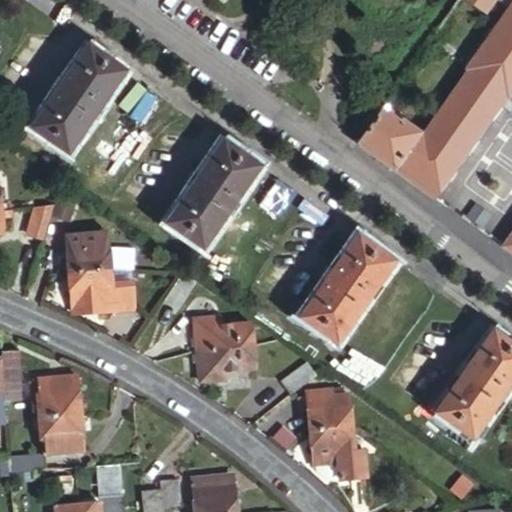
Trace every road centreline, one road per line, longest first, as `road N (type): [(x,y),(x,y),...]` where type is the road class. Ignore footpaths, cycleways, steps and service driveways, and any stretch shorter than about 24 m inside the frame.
road 1 (residential): [(511,283),(111,0)]
road 2 (residential): [(319,511),(192,405),(0,305)]
